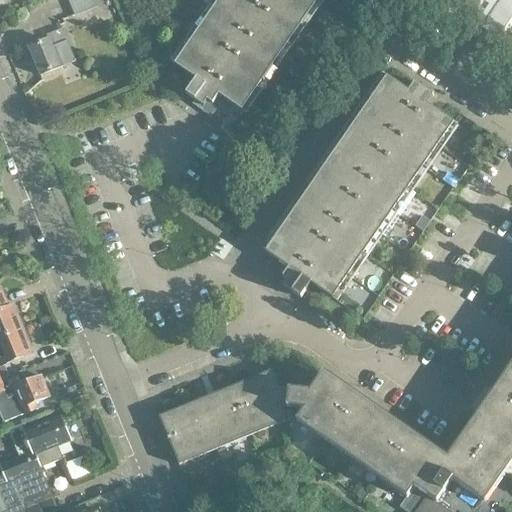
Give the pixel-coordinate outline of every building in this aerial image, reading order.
[(96,0),(65,0),(73,17),(99,6),(96,0)] [(196,80),(191,87),(185,95),(195,102),(193,105),(211,118),(224,100),(241,112),(318,0),(219,0),(174,65),(196,80)] [(511,0),(476,0),(465,17),(511,48),(511,0)] [(39,77),(72,63),(59,31),(46,37),(48,41),(28,49),(39,77)] [(387,77),(329,161),(266,253),(289,269),(282,279),(286,282),(283,287),(301,299),(311,284),(333,299),(454,123),(427,104),(433,96),(414,83),(408,92),(387,77)] [(8,310),(0,290),(0,340),(25,330),(20,317),(17,318),(13,308),(8,310)] [(25,330),(0,340),(0,364),(1,368),(32,355),(29,346),(31,345),(25,330)] [(511,374),(475,428),(449,466),(325,380),(315,395),(310,392),(282,390),(277,393),(271,378),(164,423),(162,418),(159,419),(180,467),(289,421),(283,408),(305,409),(298,419),(408,496),(398,509),(402,511),(445,511),(436,505),(452,482),(482,503),(511,459),(511,374)] [(42,378),(13,389),(7,392),(0,375),(0,413),(4,424),(37,410),(34,404),(50,398),(42,378)] [(60,418),(24,432),(22,426),(8,431),(19,458),(0,465),(0,466),(6,482),(40,469),(62,460),(57,447),(70,442),(60,418)] [(40,469),(6,482),(0,484),(0,511),(56,511),(40,469)]
